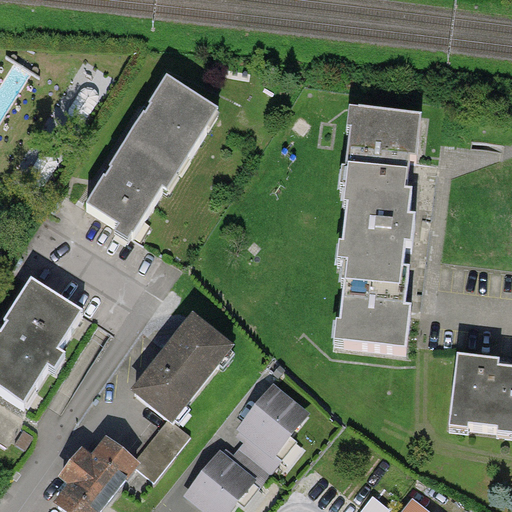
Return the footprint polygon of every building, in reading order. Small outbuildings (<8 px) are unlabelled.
[(180,186),(221,124),(172,92),(88,218),(122,241),(119,246),(131,254),(164,204),(172,209),(185,189),(180,186)] [(421,128),(350,122),(342,219),(345,219),(342,259),(337,259),(336,278),(346,279),(342,335),(337,334),(335,357),(408,363),(412,320),(406,320),(408,288),(400,287),(402,259),(410,259),(412,232),(408,231),(410,207),(403,206),(406,171),(418,172),(421,128)] [(71,321),(21,291),(0,324),(0,405),(14,414),(37,376),(45,381),(56,364),(48,359),(71,321)] [(172,425),(229,354),(194,326),(137,397),(170,423),(172,425)] [(489,372),(448,368),(441,440),(457,442),(458,438),(489,440),(489,445),(511,446),(511,381),(488,379),(489,372)] [(275,458),(305,419),(274,394),(243,433),(275,458)] [(191,439),(172,425),(170,423),(133,468),(136,470),(155,485),(191,439)] [(133,468),(108,448),(93,467),(82,457),(63,481),(73,490),(58,509),(61,511),(102,511),(136,470),(133,468)] [(229,511),(251,484),(221,460),(190,499),(206,511),(229,511)] [(364,511),(391,511),(394,509),(377,496),(364,511)] [(424,511),(414,503),(406,511),(424,511)]
